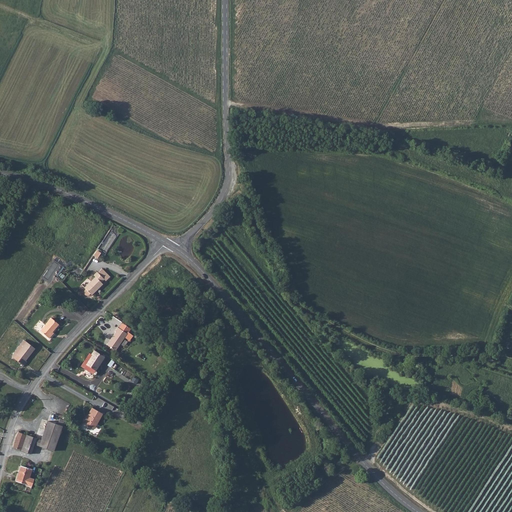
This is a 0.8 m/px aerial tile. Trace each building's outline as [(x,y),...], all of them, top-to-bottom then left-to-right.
[(105,252),(108,245),(114,235),(108,232),(98,248),(105,252)] [(98,272),(97,272),(94,275),(95,277),(85,288),(86,289),(85,290),(85,291),(84,293),(85,293),(85,294),(86,295),(87,295),(88,296),(89,295),(90,295),(91,294),(92,295),(103,284),(101,282),(104,279),(105,281),(110,276),(102,268),(98,272)] [(52,332),(60,324),(52,317),(41,330),(50,338),(53,334),(52,332)] [(106,345),(114,351),(123,338),(128,341),(130,338),(125,335),(116,328),(113,333),(114,333),(106,345)] [(26,359),(35,348),(27,341),(18,353),(15,351),(12,355),(24,365),(27,361),(26,359)] [(93,354),(87,364),(96,370),(105,356),(94,349),(92,353),(93,354)] [(92,353),(89,352),(81,365),(95,374),(97,371),(96,370),(87,364),(93,354),(92,353)] [(92,409),(88,418),(89,418),(88,420),(86,419),(83,424),(90,427),(98,412),(92,409)] [(95,424),(98,425),(102,414),(98,412),(90,427),(93,429),(95,424)] [(31,453),(34,445),(53,451),(62,426),(64,420),(60,419),(58,424),(48,421),(41,440),(27,435),(21,450),(31,453)] [(21,450),(27,435),(18,432),(13,447),(21,450)] [(30,477),(32,469),(21,465),(17,481),(32,486),(34,479),(30,477)]
